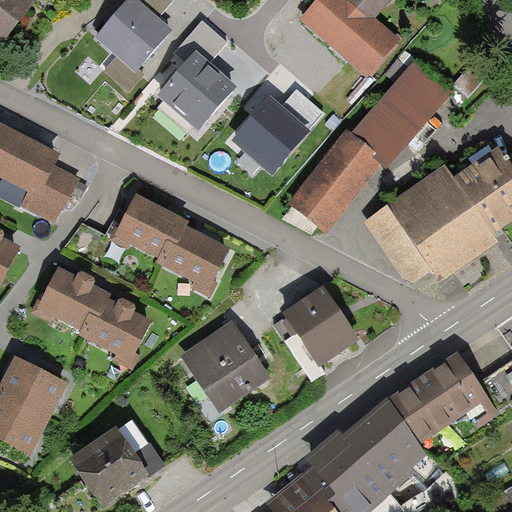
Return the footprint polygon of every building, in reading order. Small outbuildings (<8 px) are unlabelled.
[(36,0),(0,0),(0,45),(37,0),(36,0)] [(173,30),(137,0),(130,0),(97,40),(118,57),(105,72),(130,93),(145,76),(139,70),(173,30)] [(176,0),(147,0),(164,14),(176,0)] [(318,0),(301,20),(369,80),(402,42),(376,19),(392,2),(390,0),(318,0)] [(229,43),(205,22),(178,53),(187,61),(155,98),(196,135),(238,88),(211,63),(229,43)] [(349,132),(290,202),(327,233),(381,169),(387,174),(454,95),(418,64),(356,138),(349,132)] [(270,98),(231,142),(270,176),(325,114),(298,91),(282,109),(270,98)] [(36,151),(0,132),(0,187),(21,199),(16,209),(50,227),(73,183),(48,170),(53,160),(36,151)] [(448,168),(369,222),(414,287),(433,274),(441,284),(499,245),(493,236),(511,222),(511,167),(499,149),(455,179),(448,168)] [(169,213),(137,197),(123,225),(118,222),(109,241),(129,251),(132,245),(161,260),(157,264),(194,283),(191,287),(212,297),(218,284),(213,281),(229,250),(196,233),(186,228),(189,223),(169,213)] [(0,245),(0,276),(13,252),(0,245)] [(85,291),(55,277),(38,313),(82,334),(79,341),(123,362),(141,325),(111,310),(98,304),(101,299),(85,291)] [(323,287),(282,314),(317,368),(359,341),(343,317),(323,287)] [(235,324),(182,359),(218,415),(272,381),(235,324)] [(389,401),(422,448),(467,417),(477,432),(500,416),(458,354),(389,401)] [(17,360),(0,393),(0,396),(49,421),(66,385),(17,360)] [(511,363),(483,383),(499,406),(511,397),(511,363)] [(0,396),(0,441),(31,456),(49,421),(0,396)] [(422,448),(389,401),(345,432),(343,429),(302,463),(310,471),(267,506),(271,511),(373,511),(417,475),(412,471),(428,456),(422,448)] [(120,429),(72,460),(102,506),(130,488),(163,467),(149,445),(135,454),(120,429)]
